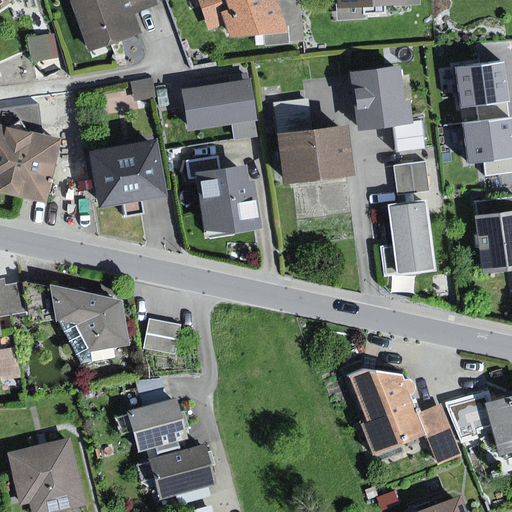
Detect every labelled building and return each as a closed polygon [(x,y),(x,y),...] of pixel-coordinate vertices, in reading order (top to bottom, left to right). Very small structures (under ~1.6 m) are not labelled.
[(75,0),(93,51),(145,32),(138,14),(162,7),(159,0),(75,0)] [(198,0),(208,31),(231,23),(231,40),(290,34),(287,25),(279,0),(198,0)] [(290,25),(304,24),(302,0),(279,0),(287,25),(290,34),(291,34),(290,25)] [(338,0),(339,10),(365,8),(365,15),(385,14),(385,7),(406,6),(405,0),(338,0)] [(304,24),(290,25),(291,34),(292,44),(306,42),(304,24)] [(53,36),(29,40),(33,63),(58,58),(53,36)] [(507,63),(460,69),(465,107),(477,105),(511,101),(507,63)] [(403,67),(353,74),(362,132),(393,128),(415,125),(412,100),(408,100),(403,67)] [(153,80),(131,84),(134,102),(156,98),(153,80)] [(253,81),(183,92),(189,131),(232,125),(255,121),(259,120),(253,81)] [(275,104),(279,137),(315,132),(310,99),(275,104)] [(511,119),(511,103),(511,101),(477,105),(479,123),(511,119)] [(511,119),(479,123),(465,125),(470,164),(485,162),(511,158),(511,119)] [(0,193),(49,204),(64,142),(28,133),(22,120),(10,128),(0,125),(0,193)] [(255,121),(232,125),(234,142),(258,138),(255,121)] [(415,125),(393,128),(396,153),(425,149),(422,124),(415,125)] [(315,132),(279,137),(285,186),(357,177),(351,128),(315,132)] [(161,139),(94,150),(103,208),(125,205),(127,218),(146,215),(144,202),(170,197),(161,139)] [(198,175),(222,171),(219,156),(187,162),(190,176),(198,175)] [(511,173),(511,158),(485,162),(486,176),(511,173)] [(426,163),(394,167),(398,196),(430,192),(426,163)] [(222,171),(198,175),(207,231),(238,235),(264,229),(257,182),(252,183),(249,167),(222,171)] [(478,217),(511,212),(511,198),(476,202),(478,217)] [(429,200),(391,205),(396,246),(382,248),(385,279),(438,272),(429,200)] [(511,212),(478,217),(485,277),(511,273),(511,212)] [(5,280),(0,280),(0,317),(27,314),(22,283),(6,286),(5,280)] [(58,322),(54,289),(25,282),(30,325),(58,322)] [(124,302),(53,286),(54,289),(58,322),(83,363),(115,359),(113,349),(130,346),(124,302)] [(182,325),(149,320),(144,349),(176,355),(182,325)] [(17,348),(0,351),(0,361),(3,381),(22,378),(17,348)] [(360,367),(341,374),(358,416),(352,418),(366,453),(418,433),(410,412),(402,393),(406,391),(408,389),(408,387),(408,382),(407,380),(403,378),(397,378),(395,372),(360,367)] [(135,382),(143,410),(168,404),(162,378),(135,382)] [(511,392),(477,402),(491,454),(506,449),(510,463),(511,462),(511,392)] [(143,410),(130,414),(140,452),(147,451),(191,439),(181,401),(168,404),(143,410)] [(438,402),(410,412),(418,433),(429,464),(458,454),(438,402)] [(73,442),(12,456),(24,507),(35,504),(36,511),(67,511),(88,507),(73,442)] [(183,452),(181,442),(147,451),(149,461),(151,461),(183,452)] [(183,452),(151,461),(161,500),(218,486),(207,446),(183,452)] [(391,491),(374,497),(378,510),(396,503),(391,491)] [(461,511),(454,492),(399,511),(461,511)]
